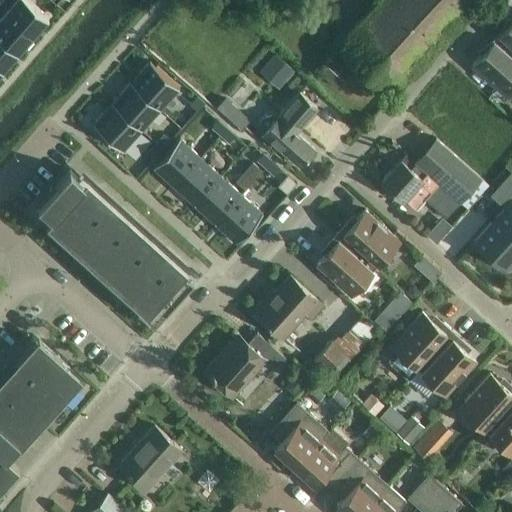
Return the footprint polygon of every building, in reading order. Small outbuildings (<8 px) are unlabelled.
[(0,0),(0,6),(3,9),(32,34),(48,17),(28,0),(0,0)] [(377,0),(339,42),(394,91),(475,0),(377,0)] [(0,6),(0,36),(17,51),(32,34),(3,9),(0,6)] [(511,17),(495,37),(511,51),(511,17)] [(0,66),(2,69),(17,51),(0,36),(0,66)] [(509,91),(511,86),(511,51),(495,37),(471,64),(496,87),(500,83),(509,91)] [(274,53),(267,62),(277,71),(284,62),(274,53)] [(331,55),(318,70),(336,86),(349,72),(331,55)] [(148,59),(129,81),(160,108),(179,86),(148,59)] [(129,81),(111,102),(142,128),(160,108),(129,81)] [(265,113),(259,120),(259,127),(263,133),(300,165),(315,148),(297,132),(318,108),(300,92),(279,116),(272,111),(265,113)] [(198,96),(190,104),(197,110),(205,102),(198,96)] [(111,102),(92,124),(123,151),(142,128),(111,102)] [(218,120),(212,127),(220,134),(226,128),(218,120)] [(226,128),(220,134),(228,141),(234,135),(226,128)] [(164,133),(156,142),(163,148),(170,139),(164,133)] [(180,136),(152,166),(173,186),(200,157),(201,155),(187,142),(180,136)] [(400,159),(380,181),(402,200),(403,198),(404,199),(416,209),(424,199),(445,218),(452,210),(451,209),(459,201),(460,201),(482,177),(481,177),(436,138),(435,137),(414,160),(415,161),(409,167),(400,159)] [(156,142),(148,150),(155,156),(163,148),(156,142)] [(263,153),(257,159),(265,166),(271,160),(263,153)] [(200,157),(173,186),(193,204),(221,174),(201,155),(200,157)] [(271,160),(265,166),(274,174),(279,167),(271,160)] [(66,245),(67,247),(79,258),(83,253),(91,260),(87,265),(100,277),(105,272),(113,280),(108,284),(122,297),(126,292),(134,299),(130,304),(146,319),(159,305),(165,311),(192,281),(181,271),(183,270),(171,259),(169,261),(160,252),(161,250),(150,239),(148,241),(139,232),(140,231),(128,220),(127,222),(117,213),(119,211),(86,181),(85,183),(69,169),(37,204),(52,218),(45,226),(66,245)] [(503,206),(472,241),(488,256),(498,245),(511,258),(511,171),(510,170),(489,194),(503,206)] [(221,174),(193,204),(214,223),(242,192),(223,176),(221,174)] [(286,174),(277,184),(286,192),(295,182),(286,174)] [(242,192),(214,223),(235,242),(263,212),(242,192)] [(335,232),(374,266),(395,243),(389,238),(393,234),(364,209),(349,225),(345,221),(335,232)] [(354,289),(374,266),(335,232),(326,242),(330,246),(316,263),(344,288),(348,284),(354,289)] [(256,313),(283,337),(305,312),(312,317),(324,304),(291,274),(266,301),(262,300),(256,306),(258,311),(256,313)] [(413,282),(404,292),(414,300),(422,290),(413,282)] [(388,309),(379,320),(387,327),(397,316),(388,309)] [(394,347),(395,348),(391,351),(389,356),(388,358),(389,362),(408,379),(417,368),(452,330),(442,320),(438,324),(421,309),(395,338),(399,342),(394,347)] [(417,369),(408,379),(428,397),(437,386),(440,389),(445,383),(449,387),(475,358),(459,344),(463,339),(452,330),(417,368),(417,369)] [(205,370),(233,396),(266,360),(275,368),(285,357),(257,331),(248,341),(239,333),(205,370)] [(332,337),(312,359),(326,372),(327,372),(334,378),(353,356),(334,338),(332,337)] [(0,490),(0,489),(0,486),(6,481),(7,482),(19,469),(4,456),(19,440),(23,444),(35,431),(31,427),(38,419),(42,424),(54,410),(50,406),(57,398),(61,402),(76,386),(73,383),(79,377),(68,367),(39,340),(29,351),(27,350),(17,361),(18,363),(10,372),(8,371),(0,379),(0,385),(1,386),(0,386),(0,490)] [(299,368),(291,377),(301,386),(309,377),(299,368)] [(463,409),(486,430),(511,400),(511,383),(510,382),(506,386),(489,371),(464,400),(468,403),(463,409)] [(314,382),(305,392),(314,400),(323,391),(314,382)] [(370,393),(362,402),(374,414),(383,404),(370,393)] [(330,429),(297,400),(270,430),(281,440),(275,447),(313,482),(320,475),(344,496),(337,503),(346,511),(394,511),(406,498),(346,444),(340,451),(323,436),(330,429)] [(511,400),(486,430),(509,451),(511,446),(511,400)] [(407,419),(396,431),(408,442),(424,425),(411,414),(407,419)] [(119,464),(147,489),(183,450),(155,424),(119,464)] [(252,426),(247,431),(252,437),(258,432),(252,426)] [(413,445),(412,446),(413,447),(421,453),(427,459),(440,444),(426,431),(419,439),(413,445)] [(511,456),(502,467),(511,476),(511,456)] [(430,471),(407,495),(418,505),(440,480),(430,471)] [(440,480),(418,505),(426,511),(454,511),(453,511),(463,501),(441,481),(440,480)] [(94,511),(127,511),(107,493),(92,509),(94,511)]
